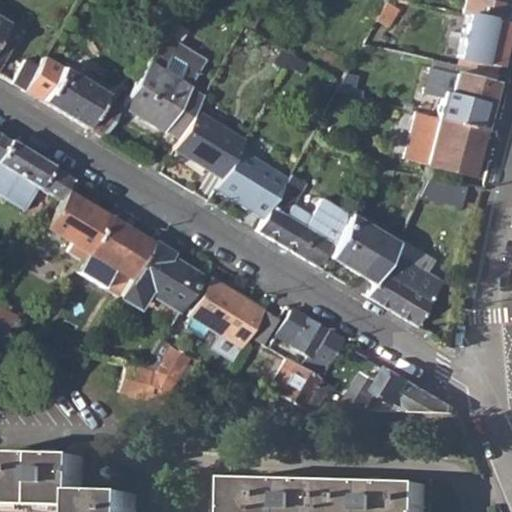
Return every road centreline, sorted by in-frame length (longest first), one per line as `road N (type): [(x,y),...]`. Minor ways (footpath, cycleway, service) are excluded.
road 1 (residential): [(0,103),(490,396)]
road 2 (residential): [(490,396),(486,315),(511,183)]
